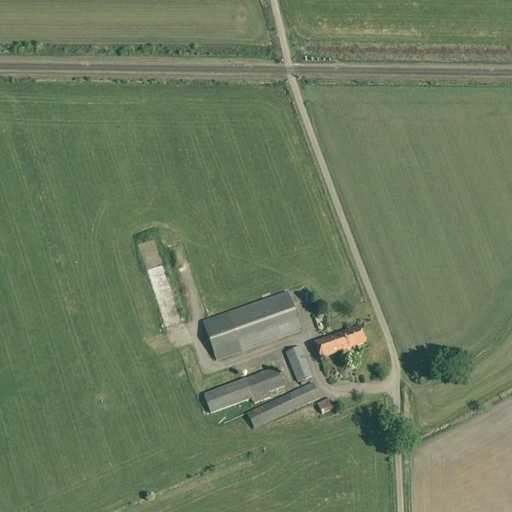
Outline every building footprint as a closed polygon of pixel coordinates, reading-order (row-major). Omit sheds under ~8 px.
[(176,251),(182,249),(181,243),(185,242),(181,224),(166,228),(171,247),(175,246),(176,251)] [(144,248),(157,290),(171,286),(157,243),(144,248)] [(186,248),(174,252),(178,264),(190,260),(186,248)] [(202,322),(216,361),(301,331),(287,292),(202,322)] [(315,343),(320,359),(342,351),(364,344),(359,328),(337,336),(315,343)] [(285,353),(296,383),(311,377),(299,347),(285,353)] [(202,395),(209,415),(251,400),(253,405),(270,398),(268,393),(283,388),(275,367),(202,395)] [(247,414),(253,429),(319,399),(313,384),(247,414)] [(317,405),(322,415),(334,408),(329,399),(317,405)]
